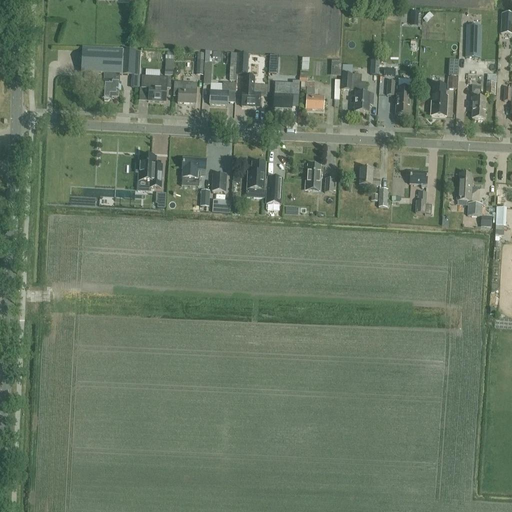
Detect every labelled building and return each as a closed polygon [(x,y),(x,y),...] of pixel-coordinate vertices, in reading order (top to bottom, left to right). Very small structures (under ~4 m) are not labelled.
[(404,13),(403,15),(403,22),(411,22),(413,22),(413,15),(411,15),(411,13),(404,13)] [(511,14),(501,14),(500,34),(511,35),(511,14)] [(465,27),(464,58),(480,59),(481,27),(465,27)] [(121,50),(81,49),(80,73),(103,74),(103,82),(102,82),(101,100),(111,100),(111,99),(118,99),(118,84),(119,75),(139,76),(140,52),(121,51),(121,50)] [(165,57),(164,76),(172,77),(174,52),(169,52),(168,57),(165,57)] [(208,54),(205,54),(203,85),(210,85),(211,63),(207,63),(208,54)] [(238,54),(237,75),(247,75),(248,55),(238,54)] [(230,55),(229,82),(236,82),(237,55),(230,55)] [(158,89),(148,88),(149,75),(150,56),(142,56),(140,81),(141,81),(141,92),(148,92),(147,102),(165,103),(166,78),(159,78),(158,89)] [(331,77),(341,77),(341,65),(331,65),(331,77)] [(326,66),(316,69),(319,78),(328,75),(326,66)] [(372,96),(368,96),(364,96),(365,85),(357,84),(357,75),(353,75),(352,76),(341,75),(340,91),(356,92),(356,95),(354,95),(353,114),(367,114),(368,104),(372,104),(372,96)] [(485,83),(495,84),(496,75),(486,75),(485,83)] [(249,94),(250,86),(250,78),(243,78),(243,85),(242,85),(241,107),(259,108),(260,94),(249,94)] [(387,78),(387,82),(386,82),(386,96),(393,97),(394,82),(394,78),(387,78)] [(447,78),(447,90),(456,91),(456,78),(447,78)] [(173,83),(173,90),(172,98),(177,98),(177,104),(195,105),(196,84),(173,83)] [(284,88),(284,96),(274,95),(273,109),(290,110),(291,92),(298,92),(299,83),(292,83),(292,88),(284,88)] [(314,89),(313,89),(314,84),(301,83),(300,92),(306,92),(305,97),(306,97),(305,111),(323,112),(323,98),(313,97),(314,89)] [(494,84),(485,83),(485,97),(494,97),(494,84)] [(223,84),(222,93),(210,92),(209,106),(226,107),(227,93),(234,93),(235,84),(223,84)] [(444,99),(445,88),(436,88),(436,98),(432,98),(431,118),(444,118),(445,99),(444,99)] [(485,101),(478,100),(479,88),(471,88),(470,108),(471,108),(471,120),(484,121),(485,101)] [(409,89),(402,89),(402,97),(396,97),(395,116),(408,117),(409,97),(409,89)] [(503,101),(511,102),(511,110),(511,89),(503,89),(503,101)] [(450,91),(450,105),(459,105),(459,91),(450,91)] [(155,171),(156,159),(152,158),(152,156),(143,155),(143,158),(139,158),(139,165),(136,165),(136,174),(138,174),(138,182),(150,183),(149,189),(161,189),(162,171),(155,171)] [(204,177),(205,161),(182,160),(181,171),(182,171),(181,179),(198,180),(198,177),(204,177)] [(248,174),(247,190),(264,191),(264,186),(265,165),(252,164),(252,174),(248,174)] [(319,192),(320,175),(319,175),(319,168),(316,168),(316,166),(311,166),(311,167),(308,167),(307,181),(305,181),(305,191),(319,192)] [(379,187),(379,181),(372,181),(372,170),(359,170),(358,187),(371,187),(379,187)] [(426,189),(427,174),(409,173),(408,186),(421,186),(420,189),(426,189)] [(455,202),(470,203),(471,183),(471,176),(459,175),(458,189),(456,189),(455,202)] [(225,176),(212,176),(211,192),(224,193),(225,176)] [(267,186),(264,186),(264,191),(267,191),(266,205),(280,206),(282,181),(267,180),(267,186)] [(324,194),(332,195),(333,181),(325,180),(324,194)] [(378,190),(377,209),(386,209),(387,190),(378,190)] [(164,207),(165,193),(156,192),(155,203),(157,203),(157,207),(164,207)] [(208,208),(209,192),(201,192),(200,208),(208,208)] [(415,202),(414,214),(424,215),(424,216),(430,217),(431,206),(425,205),(426,194),(418,193),(417,202),(415,202)] [(214,210),(230,211),(230,199),(214,199),(214,210)] [(480,218),(481,205),(467,205),(466,217),(480,218)] [(498,225),(507,225),(508,207),(498,207),(498,225)] [(496,227),(495,237),(503,237),(504,227),(496,227)]
